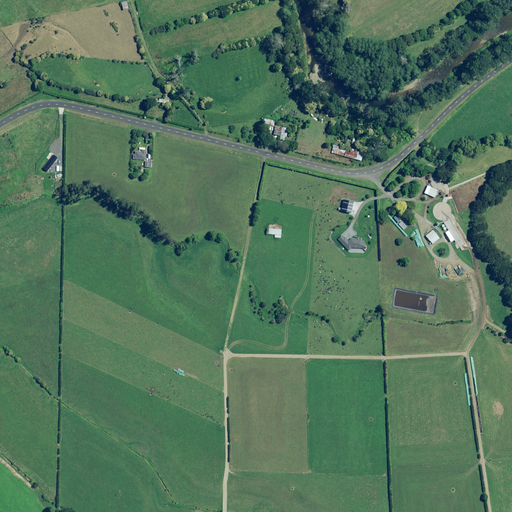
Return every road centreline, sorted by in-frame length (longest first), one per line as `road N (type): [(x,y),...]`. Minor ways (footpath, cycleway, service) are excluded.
road 1 (unclassified): [(511,59),(396,159),(365,173),(73,106),(44,104),(0,124)]
road 2 (track): [(461,351),(484,511)]
